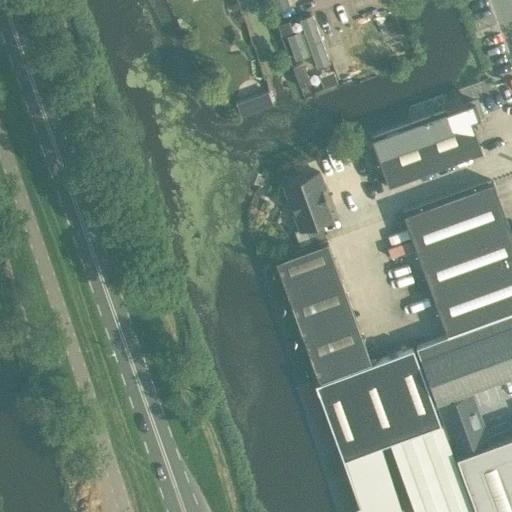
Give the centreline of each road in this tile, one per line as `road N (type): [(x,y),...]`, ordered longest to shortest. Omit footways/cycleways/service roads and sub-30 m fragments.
road 1 (primary): [(191,511),(6,0)]
road 2 (unclassified): [(124,511),(0,147)]
